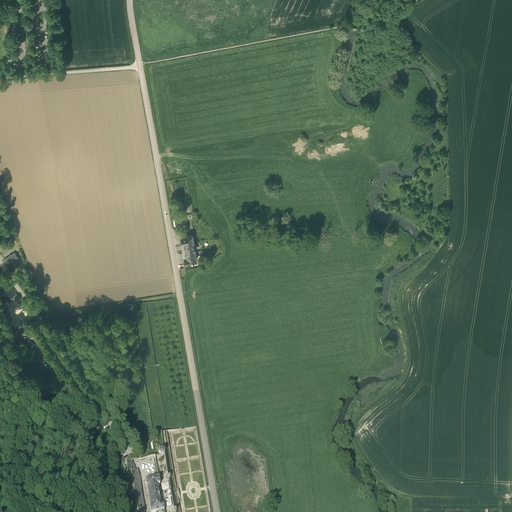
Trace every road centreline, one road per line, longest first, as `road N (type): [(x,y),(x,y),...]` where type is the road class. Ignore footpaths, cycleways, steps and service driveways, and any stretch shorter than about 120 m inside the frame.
road 1 (secondary): [(216,511),(139,65)]
road 2 (track): [(105,418),(111,389),(77,335),(76,310),(179,290)]
road 3 (unclassified): [(121,442),(0,262)]
road 4 (unclassified): [(0,78),(139,65)]
